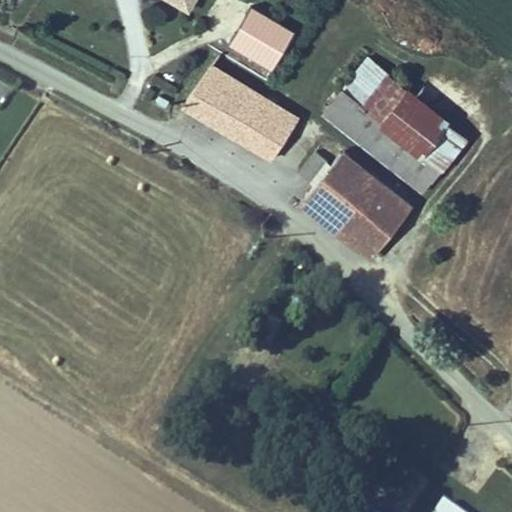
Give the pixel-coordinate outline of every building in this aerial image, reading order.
[(249,1),(228,44),(274,66),(296,24),(249,1)] [(237,66),(211,99),(293,160),(317,128),(237,66)] [(363,109),(360,112),(454,198),(459,191),(400,143),(424,114),(404,97),(382,125),(363,109)] [(454,198),(360,112),(343,132),(442,212),(454,198)] [(482,162),(424,114),(400,143),(459,191),(482,162)] [(323,165),(309,182),(319,190),(333,172),(323,165)] [(313,212),(330,224),(344,235),(358,247),(371,259),(388,274),(424,230),(367,181),(349,166),(313,212)] [(386,356),(367,366),(372,376),(392,367),(386,356)]
